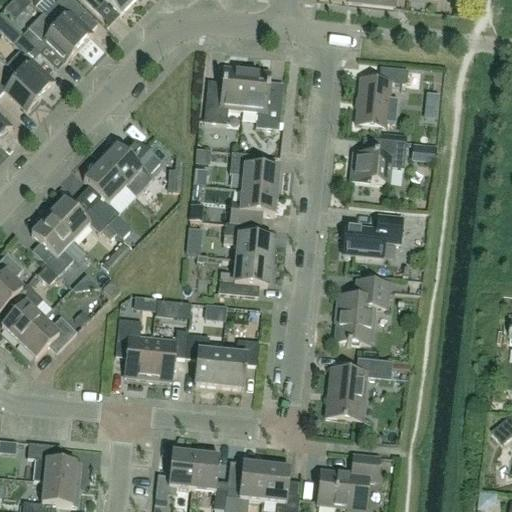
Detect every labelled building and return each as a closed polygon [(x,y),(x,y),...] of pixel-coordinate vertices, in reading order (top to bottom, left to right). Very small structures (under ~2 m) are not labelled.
[(66,0),(59,0),(42,18),(77,53),(91,38),(89,35),(96,28),(66,0)] [(135,2),(133,0),(77,0),(95,17),(105,7),(118,19),(135,2)] [(346,0),(346,6),(392,11),(393,0),(346,0)] [(27,32),(19,40),(38,58),(45,51),(63,68),(77,53),(42,18),(41,18),(27,32)] [(12,48),(18,55),(5,69),(10,74),(39,102),(53,87),(31,65),(38,58),(19,40),(12,48)] [(358,83),(354,129),(384,132),(384,127),(393,128),(396,104),(387,103),(388,87),(404,89),(406,74),(378,71),(376,85),(358,83)] [(204,100),(202,127),(225,129),(226,113),(241,114),(245,74),(222,72),(220,87),(219,102),(204,100)] [(0,97),(2,95),(24,116),(39,102),(10,74),(3,81),(9,86),(3,93),(0,89),(0,97)] [(245,74),(241,114),(255,116),(254,132),(277,134),(279,110),(265,109),(267,91),(268,76),(245,74)] [(0,141),(11,131),(0,120),(0,141)] [(351,157),(348,186),(387,190),(389,172),(401,173),(404,146),(380,144),(379,160),(351,157)] [(115,150),(98,167),(123,191),(133,201),(161,172),(143,155),(133,145),(122,156),(115,150)] [(253,159),(243,158),(230,157),(227,178),(241,179),(240,193),(275,197),(277,173),(252,170),(253,159)] [(123,191),(98,167),(81,184),(99,201),(88,212),(88,213),(106,230),(115,221),(117,218),(107,208),(123,191)] [(204,174),(192,172),(191,188),(202,189),(204,174)] [(229,216),(228,228),(247,230),(259,231),(260,219),(272,220),(275,197),(240,193),(238,207),(230,206),(229,216)] [(62,204),(46,221),(71,245),(87,228),(97,238),(105,229),(88,213),(80,221),(62,204)] [(382,246),(398,248),(400,223),(376,220),(374,233),(344,230),(341,258),(380,262),(382,246)] [(71,245),(46,221),(29,239),(47,256),(39,264),(56,280),(71,264),(62,255),(71,245)] [(115,221),(106,230),(120,243),(128,234),(115,221)] [(234,264),(268,267),(270,243),(246,241),(247,230),(228,228),(223,227),(221,248),(236,250),(234,264)] [(20,293),(11,284),(21,274),(5,258),(0,263),(0,314),(8,306),(20,293)] [(218,277),(216,297),(240,300),(241,289),(257,290),(266,291),(268,267),(234,264),(233,278),(218,277)] [(84,279),(70,293),(73,296),(96,293),(98,292),(84,279)] [(387,288),(355,284),(353,301),(336,299),(334,318),(336,318),(333,346),(368,350),(372,312),(384,313),(387,288)] [(101,293),(112,303),(119,296),(108,286),(101,293)] [(20,293),(8,306),(16,314),(0,330),(0,331),(17,347),(40,323),(31,314),(41,304),(24,288),(20,293)] [(40,323),(17,347),(33,364),(50,346),(58,354),(75,337),(59,321),(49,332),(40,323)] [(146,384),(150,344),(138,342),(140,326),(117,324),(113,361),(124,362),(122,381),(146,384)] [(150,344),(146,384),(170,386),(172,362),(183,363),(186,340),(186,336),(174,335),(173,346),(150,344)] [(186,340),(183,363),(195,364),(193,389),(217,391),(220,358),(206,356),(207,342),(186,340)] [(234,359),(220,358),(217,391),(241,393),(243,369),(254,370),(257,347),(236,344),(234,359)] [(364,382),(389,385),(390,366),(356,363),(354,376),(329,373),(324,422),(359,426),(364,382)] [(27,447),(25,463),(33,463),(31,485),(42,486),(77,490),(79,467),(53,465),(55,450),(27,447)] [(155,489),(153,503),(165,505),(166,499),(174,500),(175,492),(190,494),(193,459),(170,456),(167,481),(156,480),(156,479),(155,489)] [(193,459),(190,494),(213,496),(211,511),(223,511),(225,491),(226,487),(215,486),(217,461),(193,459)] [(377,463),(351,460),(349,479),(319,476),(315,509),(342,511),(363,511),(366,484),(375,485),(377,463)] [(225,491),(223,511),(244,511),(246,504),(260,505),(264,470),(240,468),(238,492),(225,491)] [(288,473),(264,470),(260,505),(274,507),(273,511),(295,511),(296,509),(297,499),(285,497),(288,473)] [(74,511),(77,490),(42,486),(39,508),(21,506),(20,511),(48,511),(48,509),(74,511)]
